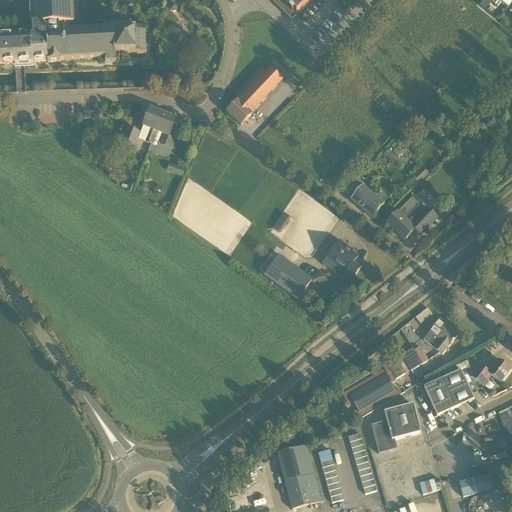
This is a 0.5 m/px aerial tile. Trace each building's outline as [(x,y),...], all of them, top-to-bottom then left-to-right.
[(0,0),(0,64),(47,62),(47,63),(60,63),(60,62),(105,59),(105,64),(116,63),(115,55),(146,54),(145,32),(131,33),(130,25),(103,26),(103,31),(69,32),(69,26),(73,26),(72,0),(0,0)] [(269,0),(280,10),(281,10),(280,9),(284,5),(296,17),(312,0),(269,0)] [(176,11),(178,8),(177,5),(174,3),(170,4),(169,8),(170,11),(173,12),(176,11)] [(241,126),(252,115),(251,114),(282,81),(270,68),(264,74),(259,69),(235,95),(240,100),(238,102),(237,102),(227,113),(241,126)] [(149,110),(140,133),(147,136),(145,143),(151,145),(156,133),(158,126),(157,126),(161,115),(149,110)] [(395,112),(390,117),(394,122),(400,117),(395,112)] [(175,120),(161,115),(157,126),(158,126),(156,133),(151,145),(156,147),(157,145),(171,150),(175,139),(169,137),(175,120)] [(138,140),(140,133),(126,128),(122,137),(120,142),(135,148),(137,143),(138,140)] [(185,170),(173,166),(170,173),(182,178),(185,170)] [(418,185),(428,175),(422,168),(411,178),(418,185)] [(373,219),(384,206),(362,187),(350,200),(373,219)] [(422,201),(420,201),(415,197),(412,200),(387,224),(404,241),(414,231),(420,237),(437,218),(428,209),(429,208),(422,201)] [(449,220),(460,209),(453,202),(442,213),(449,220)] [(283,214),(273,229),(277,232),(281,234),(291,219),(283,214)] [(351,282),(362,266),(355,261),(358,258),(346,250),(347,248),(339,242),(333,250),(326,260),(344,273),(343,276),(351,282)] [(276,258),(271,254),(259,271),(264,275),(263,276),(297,301),(302,294),(312,280),(278,256),(276,258)] [(442,356),(457,336),(444,326),(446,323),(440,319),(429,334),(424,340),(433,347),(433,348),(442,356)] [(401,332),(407,341),(417,334),(411,325),(401,332)] [(418,358),(413,349),(402,356),(411,372),(422,365),(418,358)] [(423,355),(418,358),(422,365),(428,362),(423,355)] [(387,365),(396,380),(404,375),(395,360),(387,365)] [(501,383),(510,370),(498,361),(488,373),(479,366),(470,377),(483,387),(491,376),(501,383)] [(437,417),(455,409),(473,401),(460,372),(424,388),(437,417)] [(395,394),(384,374),(348,396),(358,414),(395,394)] [(378,455),(389,452),(397,450),(395,441),(421,434),(413,405),(384,413),(386,422),(371,426),(378,455)] [(353,441),(354,446),(366,443),(365,438),(353,441)] [(356,452),(367,449),(366,443),(354,446),(356,452)] [(292,511),(321,503),(306,447),(277,455),(292,511)] [(356,452),(357,458),(369,455),(367,449),(356,452)] [(359,464),(370,461),(369,455),(357,458),(359,464)] [(332,460),(320,464),(322,470),(333,466),(332,460)] [(359,464),(360,470),(372,467),(370,461),(359,464)] [(488,467),(490,477),(500,475),(497,465),(488,467)] [(333,466),(322,470),(324,475),(335,472),(333,466)] [(373,472),(372,467),(360,470),(362,475),(373,472)] [(469,479),(486,475),(484,467),(467,472),(469,479)] [(335,472),(324,475),(325,481),(337,478),(335,472)] [(362,475),(363,481),(375,478),(373,472),(362,475)] [(459,484),(463,498),(492,490),(488,477),(459,484)] [(337,478),(325,481),(327,487),(338,484),(337,478)] [(363,481),(365,487),(376,484),(375,478),(363,481)] [(338,484),(327,487),(329,493),(340,489),(338,484)] [(365,487),(366,493),(378,490),(376,484),(365,487)] [(340,489),(329,493),(330,498),(342,495),(340,489)] [(378,490),(366,493),(368,499),(379,496),(378,490)] [(504,492),(493,495),(495,503),(506,500),(504,492)] [(342,495),(330,498),(332,504),(343,501),(342,495)]
